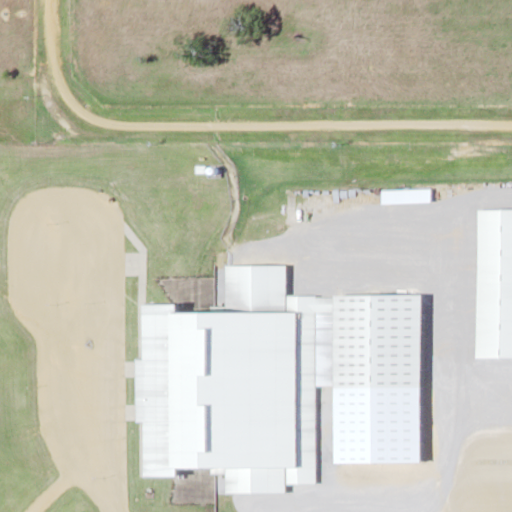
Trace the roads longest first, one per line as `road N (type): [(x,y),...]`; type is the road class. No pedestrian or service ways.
road 1 (residential): [(49,0),(49,58),(59,91),(91,120),(511,125)]
road 2 (residential): [(114,511),(110,319)]
